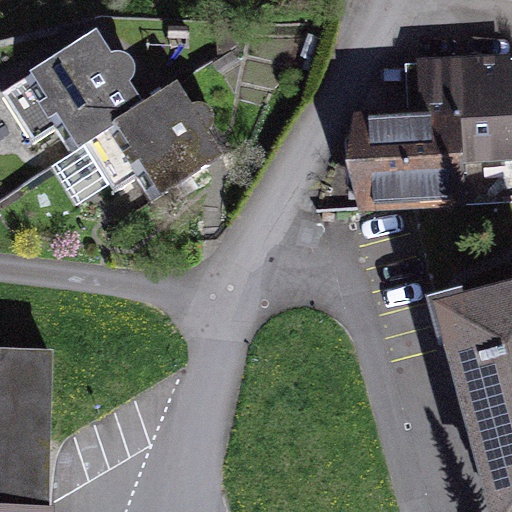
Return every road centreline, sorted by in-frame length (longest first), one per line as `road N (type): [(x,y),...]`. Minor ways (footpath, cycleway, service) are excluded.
road 1 (residential): [(234,302),(394,0)]
road 2 (residential): [(234,302),(186,452),(176,511)]
